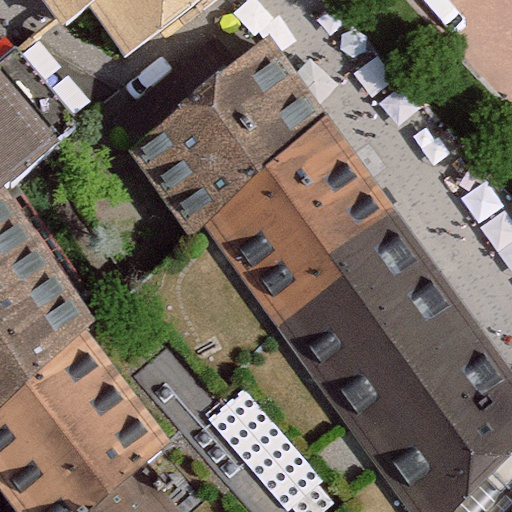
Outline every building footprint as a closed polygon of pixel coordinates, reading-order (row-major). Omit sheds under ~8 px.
[(17,0),(49,43),(56,52),(78,40),(116,83),(219,5),(215,0),(17,0)] [(259,63),(126,169),(189,260),(318,146),(259,63)] [(0,106),(0,222),(53,166),(0,106)] [(196,258),(262,352),(386,237),(321,149),(196,258)] [(511,415),(386,237),(262,352),(380,511),(462,511),(511,466),(511,415)] [(0,436),(73,368),(85,358),(0,253),(0,436)] [(73,368),(0,436),(0,511),(128,511),(166,482),(73,368)]
